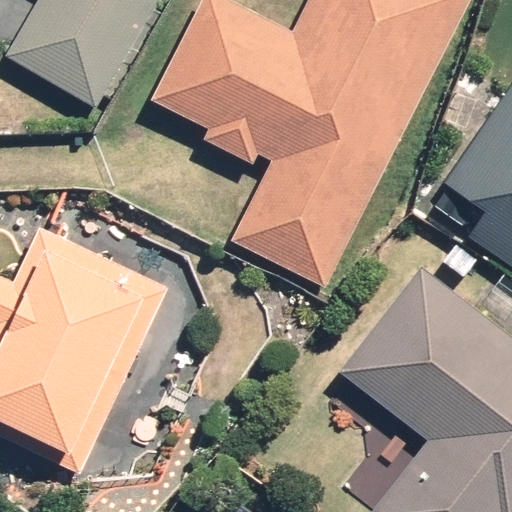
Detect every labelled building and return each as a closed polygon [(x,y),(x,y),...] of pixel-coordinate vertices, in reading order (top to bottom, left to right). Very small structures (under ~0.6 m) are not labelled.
[(95,116),(156,0),(35,0),(1,66),(95,116)] [(323,294),(464,0),(304,0),(285,41),(200,0),(194,0),(143,108),(202,136),(197,147),(259,177),(226,247),(323,294)] [(511,81),(421,216),(511,277),(511,81)] [(159,298),(34,234),(2,296),(0,295),(0,440),(69,476),(159,298)] [(373,511),(511,511),(511,345),(417,273),(334,382),(422,448),(373,511)]
